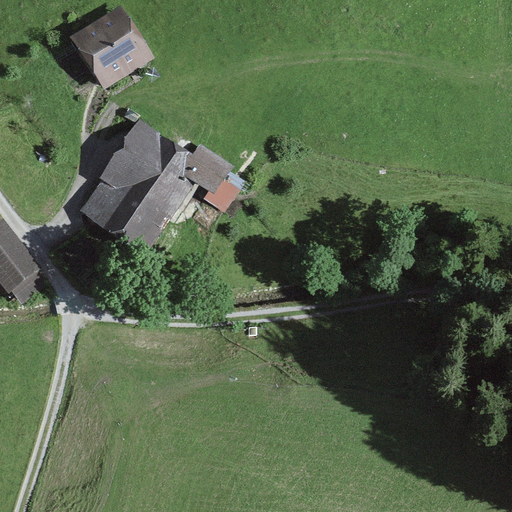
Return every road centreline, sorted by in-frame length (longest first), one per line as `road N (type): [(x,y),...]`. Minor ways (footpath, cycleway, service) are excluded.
road 1 (track): [(66,298),(190,322),(431,293),(511,298)]
road 2 (track): [(21,511),(54,406),(66,298)]
